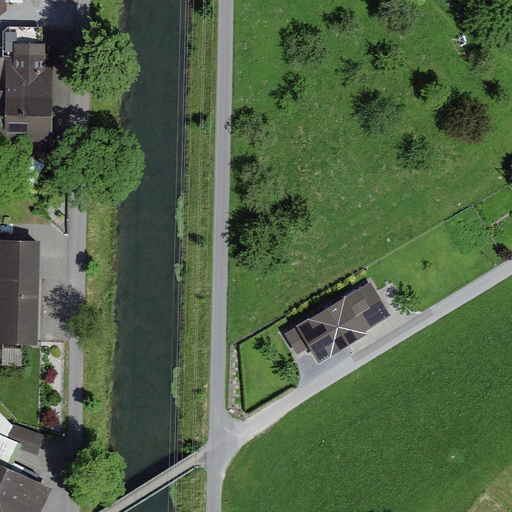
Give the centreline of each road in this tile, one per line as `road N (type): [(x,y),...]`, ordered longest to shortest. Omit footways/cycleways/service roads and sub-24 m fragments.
road 1 (unclassified): [(85,0),(75,511)]
road 2 (residential): [(232,0),(224,447)]
road 3 (residential): [(511,270),(224,447)]
